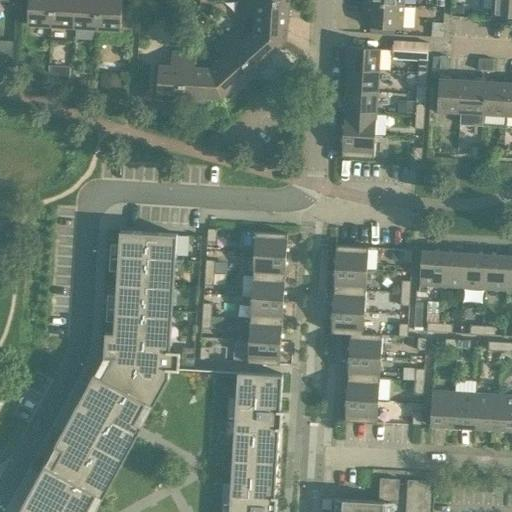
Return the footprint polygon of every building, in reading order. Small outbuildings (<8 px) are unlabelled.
[(29,0),(28,24),(51,26),(52,0),(29,0)] [(52,0),(51,26),(74,27),(75,0),(52,0)] [(75,0),(74,27),(97,28),(98,0),(75,0)] [(131,30),(132,12),(122,11),(122,0),(98,0),(97,28),(131,30)] [(288,27),(289,3),(242,0),(241,12),(255,13),(254,30),(282,43),(283,26),(288,27)] [(511,0),(493,0),(492,12),(492,15),(511,16),(511,0)] [(403,29),(404,5),(365,2),(365,13),(371,13),(371,27),(403,29)] [(452,4),(451,12),(463,13),(464,5),(452,4)] [(443,31),(444,23),(432,22),(432,30),(443,31)] [(270,54),(282,43),(254,30),(241,41),(232,30),(223,38),(255,74),(273,58),(270,54)] [(237,90),(255,74),(223,38),(214,46),(224,56),(212,67),(222,97),(234,86),(237,90)] [(349,46),(347,68),(379,70),(380,48),(349,46)] [(157,98),(181,99),(183,51),(172,51),(171,65),(159,64),(157,98)] [(205,96),(222,97),(212,67),(195,66),(195,52),(183,51),(181,99),(205,101),(205,96)] [(432,56),(432,68),(447,69),(448,57),(440,56),(432,56)] [(486,71),(487,59),(478,59),(478,71),(486,71)] [(487,59),(486,71),(494,71),(494,59),(487,59)] [(417,73),(426,73),(427,60),(418,60),(417,73)] [(347,68),(346,90),(377,92),(379,70),(347,68)] [(426,73),(417,73),(417,85),(426,86),(426,73)] [(439,111),(460,112),(462,79),(441,78),(439,77),(437,111),(439,112),(439,111)] [(460,112),(483,114),(485,81),(462,79),(460,112)] [(508,82),(485,81),(483,114),(506,115),(508,82)] [(346,90),(345,111),(376,113),(377,92),(346,90)] [(415,116),(424,116),(425,104),(416,103),(415,116)] [(345,111),(343,133),(375,135),(376,113),(345,111)] [(424,116),(415,116),(414,128),(423,129),(424,116)] [(374,157),(375,135),(343,133),(342,155),(374,157)] [(412,159),(421,160),(422,147),(413,147),(412,159)] [(216,242),(216,229),(207,228),(207,241),(216,242)] [(176,261),(177,235),(108,230),(101,346),(105,346),(104,347),(110,347),(110,356),(104,356),(100,356),(100,357),(85,384),(97,390),(88,407),(76,400),(17,509),(18,511),(274,511),(283,376),(175,370),(175,368),(173,368),(174,355),(176,355),(176,354),(163,353),(169,260),(176,261)] [(256,231),(254,254),(286,256),(287,233),(256,231)] [(335,267),(367,269),(368,247),(337,245),(335,267)] [(402,262),(411,262),(412,250),(403,249),(402,262)] [(421,250),(419,285),(419,292),(428,292),(428,285),(441,286),(444,252),(421,250)] [(465,253),(444,252),(441,286),(463,288),(465,253)] [(487,254),(465,253),(463,288),(485,289),(487,254)] [(254,254),(253,275),(285,277),(286,256),(254,254)] [(508,255),(487,254),(485,289),(506,290),(508,255)] [(205,272),(214,273),(215,260),(205,259),(205,272)] [(365,291),(367,269),(335,267),(334,289),(365,291)] [(214,273),(205,272),(204,285),(213,285),(214,273)] [(283,299),(285,277),(253,275),(252,297),(283,299)] [(401,293),(410,293),(410,280),(401,280),(401,293)] [(364,312),(365,291),(334,289),(333,310),(364,312)] [(410,293),(401,293),(400,305),(409,306),(410,293)] [(282,320),(283,299),(252,297),(250,317),(250,318),(282,320)] [(202,315),(211,316),(212,303),(203,303),(202,315)] [(364,312),(333,310),(331,332),(350,334),(350,333),(363,334),(363,333),(364,312)] [(211,316),(202,315),(201,328),(210,328),(211,316)] [(250,318),(249,340),(281,342),(282,320),(250,318)] [(439,332),(439,323),(427,322),(426,331),(439,332)] [(398,336),(407,336),(408,324),(399,323),(398,336)] [(439,323),(439,332),(452,332),(452,323),(439,323)] [(482,334),(482,325),(470,325),(469,334),(482,334)] [(482,325),(482,334),(494,335),(495,326),(482,325)] [(349,355),(381,356),(382,334),(363,333),(363,334),(350,333),(350,334),(349,355)] [(426,338),(417,337),(416,350),(425,350),(426,338)] [(457,348),(457,339),(445,338),(444,347),(457,348)] [(457,339),(457,348),(470,349),(470,340),(457,339)] [(279,364),(281,342),(249,340),(248,362),(279,364)] [(500,351),(500,342),(488,341),(487,350),(500,351)] [(511,342),(500,342),(500,351),(511,351),(511,342)] [(209,346),(200,346),(200,359),(208,359),(209,346)] [(379,378),(381,356),(349,355),(348,376),(379,378)] [(415,368),(415,380),(423,381),(424,368),(415,368)] [(378,400),(379,378),(348,376),(346,398),(378,400)] [(423,381),(415,380),(414,393),(423,394),(423,381)] [(430,425),(452,426),(454,392),(432,390),(430,425)] [(452,426),(474,428),(476,393),(454,392),(452,426)] [(474,428),(495,429),(497,394),(476,393),(474,428)] [(495,429),(511,430),(511,395),(497,394),(495,429)] [(378,400),(346,398),(345,420),(377,422),(378,400)] [(412,424),(413,424),(421,425),(421,412),(413,411),(412,424)] [(0,450),(13,422),(0,416),(0,417),(0,450)] [(343,499),(341,511),(382,511),(384,502),(398,503),(399,479),(380,478),(378,501),(343,499)] [(407,479),(405,511),(424,511),(426,480),(407,479)]
